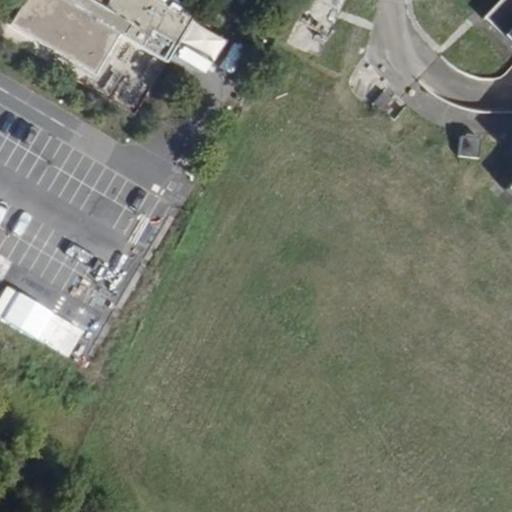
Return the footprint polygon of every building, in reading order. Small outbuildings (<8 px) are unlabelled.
[(125,20),(91,0),(20,0),(0,35),(0,38),(47,70),(49,67),(83,92),(108,50),(148,74),(156,61),(160,63),(181,26),(137,0),(134,4),(125,20)] [(127,0),(91,0),(125,20),(134,4),(127,0)] [(511,0),(498,0),(483,15),(511,44),(511,174),(500,187),(511,198),(511,0)] [(156,61),(148,74),(152,76),(160,63),(156,61)] [(459,156),(478,157),(479,138),(460,137),(459,156)]
